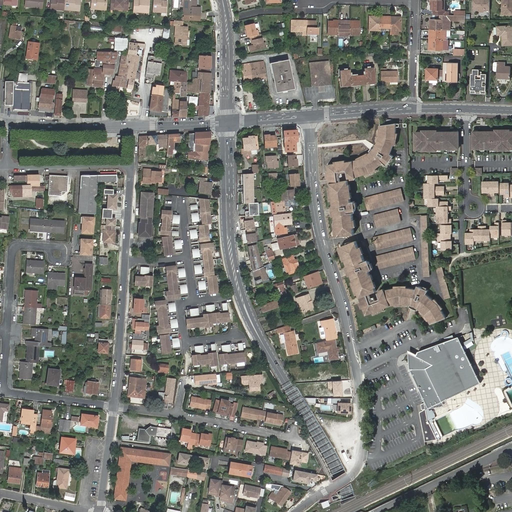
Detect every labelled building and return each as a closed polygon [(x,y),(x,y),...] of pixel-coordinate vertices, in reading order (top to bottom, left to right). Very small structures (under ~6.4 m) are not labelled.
[(52,0),(52,9),(66,10),(66,9),(66,0),(52,0)] [(66,0),(66,9),(82,10),(82,0),(66,0)] [(92,0),(92,9),(108,10),(108,0),(92,0)] [(112,0),(112,7),(116,7),(116,10),(129,10),(129,0),(121,0),(122,0),(118,0),(112,0)] [(140,0),(137,0),(135,0),(134,11),(150,13),(150,0),(142,0),(140,0)] [(162,0),(154,0),(154,11),(168,12),(169,1),(164,1),(164,2),(162,2),(163,0),(162,0)] [(187,0),(187,4),(185,4),(184,13),(188,13),(201,14),(202,6),(197,5),(196,5),(196,3),(197,3),(197,0),(187,0)] [(441,0),(430,0),(429,0),(430,5),(431,5),(431,10),(443,10),(444,0),(441,0)] [(473,0),(473,10),(478,10),(480,12),(483,12),(485,10),(490,11),(489,0),(473,0)] [(511,0),(504,0),(504,5),(502,5),(502,15),(511,14),(511,0)] [(429,24),(429,29),(441,30),(443,30),(446,30),(449,30),(449,21),(465,21),(465,16),(454,16),(440,15),(440,20),(431,19),(431,24),(429,24)] [(379,28),(379,17),(375,17),(369,17),(369,31),(379,31),(379,28)] [(390,17),(379,17),(379,28),(390,28),(390,17)] [(395,17),(390,17),(390,28),(390,31),(390,35),(394,35),(394,31),(400,31),(400,18),(395,18),(395,17)] [(180,20),(173,19),(173,25),(175,25),(174,44),(188,44),(188,38),(186,38),(186,25),(180,25),(180,20)] [(306,31),(306,21),(291,20),(291,31),(306,31)] [(337,31),(337,20),(333,20),(333,21),(328,21),(327,33),(337,34),(337,31)] [(349,20),(337,20),(337,31),(348,31),(349,20)] [(354,20),(349,20),(348,31),(348,34),(359,34),(359,21),(354,21),(354,20)] [(306,31),(306,35),(310,35),(310,33),(317,33),(317,28),(316,28),(315,21),(306,21),(306,31)] [(11,23),(9,32),(15,33),(14,37),(19,38),(20,29),(15,28),(16,24),(11,23)] [(246,37),(249,36),(257,34),(258,34),(257,30),(255,31),(253,23),(243,26),(244,31),(245,30),(246,33),(245,34),(246,37)] [(511,26),(498,27),(498,35),(504,35),(504,37),(503,37),(503,46),(511,44),(511,26)] [(498,35),(498,27),(496,28),(497,37),(501,37),(501,46),(503,46),(503,37),(504,37),(504,35),(498,35)] [(429,29),(429,39),(440,40),(443,40),(445,40),(445,36),(449,36),(449,30),(446,30),(443,30),(429,29)] [(257,34),(249,36),(250,41),(252,40),(253,44),(252,45),(251,45),(252,51),(262,49),(261,43),(262,42),(261,37),(258,38),(257,34)] [(126,51),(127,39),(105,37),(105,41),(111,42),(115,42),(114,47),(114,51),(126,51)] [(440,40),(429,39),(429,44),(430,44),(430,50),(442,50),(443,40),(440,40)] [(28,42),(25,58),(35,59),(36,49),(37,49),(38,44),(28,42)] [(136,42),(128,42),(128,53),(131,53),(135,54),(136,51),(136,45),(136,42)] [(127,53),(126,53),(124,52),(124,54),(121,54),(118,77),(127,78),(128,78),(131,53),(128,53),(127,53)] [(135,54),(131,53),(128,78),(128,79),(134,80),(134,79),(137,57),(135,54)] [(198,55),(197,68),(210,68),(210,67),(210,62),(210,55),(205,55),(198,55)] [(161,57),(160,57),(160,59),(157,59),(158,57),(148,56),(145,78),(153,79),(154,74),(159,75),(161,57)] [(101,61),(101,66),(113,66),(114,59),(98,57),(98,61),(101,61)] [(269,63),(275,92),(293,88),(287,59),(269,63)] [(245,81),(266,78),(264,61),(244,64),(245,81)] [(316,62),(309,63),(310,81),(316,81),(316,80),(322,80),(322,81),(328,80),(327,62),(320,62),(316,62)] [(443,72),(443,82),(458,82),(458,62),(448,62),(448,73),(443,72)] [(497,63),(496,79),(501,79),(501,81),(505,81),(505,79),(510,80),(510,67),(504,67),(504,63),(497,63)] [(101,66),(101,69),(101,73),(104,74),(112,74),(113,66),(101,66)] [(339,70),(340,86),(350,85),(374,83),(373,67),(363,68),(364,74),(360,74),(360,71),(359,71),(359,75),(349,76),(349,69),(339,70)] [(101,69),(91,68),(91,70),(91,77),(91,80),(103,81),(104,74),(101,73),(101,69)] [(426,68),(426,81),(437,81),(437,69),(426,68)] [(169,82),(170,82),(173,82),(179,82),(186,83),(186,80),(186,71),(169,70),(169,82)] [(482,94),(487,94),(488,74),(483,74),(483,72),(480,72),(479,70),(473,70),(473,74),(471,74),(471,83),(472,83),(472,86),(471,86),(470,94),(477,94),(477,92),(482,92),(482,94)] [(397,71),(380,71),(380,76),(380,82),(389,82),(389,80),(397,80),(397,71)] [(27,82),(27,73),(19,73),(18,81),(27,82)] [(54,83),(56,74),(52,73),(52,77),(47,76),(47,82),(54,83)] [(210,73),(196,73),(195,81),(200,81),(206,81),(206,92),(209,93),(210,93),(210,73)] [(110,92),(115,93),(116,87),(126,88),(128,79),(128,78),(127,78),(118,77),(116,76),(115,81),(113,81),(110,92)] [(91,80),(91,77),(87,77),(87,87),(103,88),(103,81),(91,80)] [(191,93),(198,94),(198,92),(200,81),(195,81),(192,80),(191,93)] [(15,85),(16,82),(4,81),(4,88),(4,90),(4,105),(12,106),(13,85),(15,85)] [(206,81),(200,81),(198,92),(200,92),(206,92),(206,81)] [(29,110),(29,82),(16,82),(15,85),(13,85),(12,106),(12,109),(29,110)] [(153,87),(152,95),(162,96),(163,89),(164,86),(159,85),(159,88),(155,88),(153,87)] [(39,107),(50,108),(52,108),(53,103),(50,102),(51,99),(52,99),(53,89),(49,88),(49,90),(41,89),(40,96),(38,107),(39,107)] [(152,95),(151,99),(149,110),(160,111),(160,112),(167,112),(169,89),(163,89),(162,96),(152,95)] [(73,90),(72,102),(87,103),(87,90),(73,90)] [(206,92),(200,92),(198,115),(209,115),(210,93),(209,93),(206,92)] [(188,105),(197,105),(197,97),(189,96),(188,105)] [(327,165),(329,173),(329,178),(331,187),(332,200),(333,207),(335,217),(336,223),(338,237),(343,236),(354,234),(353,227),(354,227),(353,220),(352,210),(356,210),(356,208),(355,202),(355,201),(351,202),(350,198),(348,185),(348,181),(340,182),(339,177),(339,174),(342,173),(347,172),(348,179),(351,178),(355,178),(364,174),(370,172),(375,169),(383,163),(385,161),(388,163),(390,160),(392,158),(393,156),(390,154),(393,145),(395,139),(395,133),(396,123),(380,125),(380,130),(380,136),(377,142),(376,144),(376,145),(370,152),(367,154),(363,158),(357,160),(353,160),(345,162),(335,163),(327,165)] [(434,130),(422,130),(422,132),(414,132),(415,148),(422,148),(422,150),(436,149),(436,148),(458,147),(458,131),(446,131),(446,128),(444,128),(443,129),(442,128),(439,128),(439,131),(435,131),(434,130)] [(287,146),(298,145),(296,130),(283,132),(285,148),(287,148),(287,146)] [(473,133),(474,149),(496,148),(496,150),(510,149),(510,148),(511,147),(511,131),(509,132),(509,130),(495,131),(495,132),(491,132),(491,130),(488,130),(487,131),(486,130),(484,130),(484,133),(473,133)] [(211,132),(195,133),(194,146),(196,146),(209,145),(211,132)] [(174,149),(174,142),(189,142),(188,154),(193,154),(194,146),(195,133),(189,133),(188,141),(184,140),(184,139),(184,138),(184,135),(180,135),(180,134),(168,135),(167,153),(166,156),(168,156),(168,157),(172,157),(172,154),(173,153),(175,153),(176,152),(176,150),(174,149)] [(139,137),(139,157),(145,157),(145,145),(156,144),(156,152),(167,153),(168,135),(139,137)] [(265,136),(266,147),(276,146),(275,135),(265,136)] [(241,149),(241,154),(243,154),(243,155),(244,156),(250,156),(251,154),(251,150),(255,149),(254,138),(242,139),(243,148),(241,149)] [(195,154),(208,154),(209,145),(196,146),(195,154)] [(187,158),(187,159),(203,161),(203,164),(207,164),(208,154),(195,154),(193,154),(188,154),(187,158)] [(275,155),(265,156),(265,162),(267,162),(267,168),(278,168),(278,161),(276,161),(275,155)] [(288,156),(288,168),(297,167),(297,159),(295,159),(295,155),(288,156)] [(144,170),(143,183),(152,184),(152,182),(161,182),(162,173),(152,172),(152,170),(144,170)] [(298,173),(289,174),(290,187),(298,186),(297,182),(299,182),(298,173)] [(50,188),(49,193),(59,193),(60,189),(65,189),(66,176),(50,175),(49,188),(50,188)] [(81,176),(78,213),(95,214),(98,181),(117,181),(117,176),(81,176)] [(206,178),(199,177),(199,181),(200,182),(199,193),(211,194),(212,182),(206,182),(206,178)] [(490,181),(482,181),(483,193),(487,193),(487,196),(491,196),(490,181)] [(491,196),(495,196),(495,192),(499,192),(499,181),(490,181),(491,196)] [(247,183),(248,198),(258,197),(257,183),(247,183)] [(509,183),(501,183),(501,194),(505,194),(506,198),(509,198),(509,183)] [(30,184),(10,185),(10,191),(13,191),(13,196),(31,194),(31,191),(31,186),(30,184)] [(113,189),(104,188),(103,193),(107,193),(107,208),(112,208),(116,209),(117,193),(113,193),(113,189)] [(364,198),(367,210),(404,201),(400,188),(364,198)] [(283,200),(292,199),(292,195),(291,195),(290,190),(281,191),(281,200),(283,200)] [(445,190),(424,190),(425,198),(429,198),(436,197),(435,194),(445,194),(445,190)] [(140,222),(151,223),(151,219),(152,195),(141,194),(140,222)] [(209,207),(208,199),(196,198),(197,202),(199,201),(201,214),(199,214),(198,213),(192,213),(193,222),(199,221),(199,219),(202,219),(202,224),(199,225),(199,231),(197,231),(196,229),(190,230),(191,238),(198,238),(197,235),(200,235),(201,241),(208,240),(207,232),(209,232),(208,224),(211,223),(210,215),(209,216),(208,208),(209,207)] [(284,211),(283,200),(281,200),(274,201),(275,211),(284,211)] [(257,202),(247,202),(247,215),(257,215),(257,202)] [(449,205),(437,205),(437,215),(449,214),(449,209),(452,209),(452,205),(449,205)] [(107,208),(102,207),(102,217),(106,217),(105,225),(116,226),(116,217),(111,216),(112,208),(107,208)] [(373,215),(376,228),(401,221),(397,209),(373,215)] [(173,223),(179,224),(180,215),(174,214),(173,216),(171,216),(171,210),(163,210),(161,234),(170,235),(170,228),(173,228),(173,227),(170,226),(171,221),(173,221),(173,223)] [(290,214),(273,215),(275,234),(283,233),(282,224),(291,224),(290,214)] [(449,214),(437,215),(437,223),(452,223),(452,219),(449,219),(449,214)] [(253,215),(246,216),(247,220),(244,221),(246,230),(248,230),(255,228),(253,215)] [(95,217),(82,216),(81,233),(94,234),(95,217)] [(0,229),(8,230),(9,218),(1,218),(1,219),(0,219),(0,229)] [(39,231),(47,232),(47,221),(30,220),(30,232),(37,232),(38,231),(38,229),(40,229),(39,231)] [(511,234),(511,222),(507,222),(507,220),(503,220),(503,234),(511,234)] [(47,221),(47,232),(47,233),(50,233),(51,232),(54,232),(54,231),(56,231),(56,232),(56,234),(64,234),(64,222),(47,221)] [(150,236),(151,223),(140,222),(139,235),(150,236)] [(495,226),(491,226),(491,229),(491,237),(500,237),(500,222),(495,222),(495,226)] [(438,234),(438,237),(451,237),(451,234),(451,230),(452,230),(452,225),(441,225),(442,234),(438,234)] [(479,229),(474,230),(475,241),(483,241),(482,226),(479,226),(479,229)] [(486,226),(482,226),(483,241),(491,240),(491,237),(491,229),(486,229),(486,226)] [(255,228),(248,230),(249,234),(247,234),(248,244),(257,241),(255,228)] [(374,237),(376,250),(413,240),(410,228),(374,237)] [(115,231),(105,230),(104,242),(110,242),(110,243),(115,243),(115,231)] [(471,233),(467,233),(467,244),(475,243),(475,241),(474,230),(471,230),(471,233)] [(296,234),(277,239),(280,249),(295,245),(294,241),(298,240),(296,234)] [(162,238),(164,254),(174,253),(173,247),(176,247),(176,249),(182,248),(181,240),(175,240),(175,242),(173,242),(172,237),(162,238)] [(451,237),(438,237),(438,242),(442,241),(442,250),(453,249),(453,244),(451,244),(451,241),(451,237)] [(93,239),(80,238),(79,255),(92,256),(93,239)] [(361,302),(363,308),(366,315),(373,312),(383,308),(390,306),(395,305),(400,304),(407,305),(409,306),(411,306),(418,309),(422,312),(424,314),(425,315),(428,320),(430,324),(446,318),(441,310),(438,304),(435,302),(426,294),(428,291),(426,290),(423,288),(420,287),(418,290),(416,290),(406,288),(399,287),(394,288),(385,290),(384,290),(380,292),(377,293),(380,299),(375,301),(374,301),(371,302),(370,299),(369,294),(376,291),(375,288),(370,275),(368,271),(372,270),(372,268),(370,264),(369,262),(366,263),(362,254),(359,247),(358,248),(356,241),(340,247),(340,248),(345,261),(348,267),(351,275),(353,281),(358,294),(361,302)] [(212,268),(213,267),(211,251),(213,251),(212,242),(201,244),(202,250),(199,250),(199,248),(192,249),(194,258),(200,257),(200,255),(202,254),(204,266),(201,267),(201,264),(195,265),(196,274),(202,273),(202,271),(204,270),(205,276),(207,276),(208,282),(205,283),(205,280),(199,281),(200,290),(206,289),(206,287),(208,286),(209,292),(219,291),(217,275),(214,275),(212,275),(212,268)] [(277,242),(271,244),(273,251),(279,249),(277,242)] [(255,244),(248,246),(250,256),(249,256),(250,260),(259,257),(255,244)] [(268,246),(264,247),(265,251),(268,260),(269,262),(274,261),(271,250),(270,250),(270,248),(268,249),(268,246)] [(376,256),(379,269),(416,259),(413,247),(376,256)] [(296,269),(297,269),(296,266),(298,266),(296,261),(295,261),(293,255),(287,258),(289,263),(284,265),(286,270),(288,269),(289,271),(288,271),(289,274),(297,272),(296,269)] [(259,257),(250,260),(250,263),(251,263),(252,271),(262,266),(261,260),(260,260),(259,257)] [(33,265),(33,263),(26,262),(26,273),(42,274),(43,262),(36,262),(36,263),(36,265),(33,265)] [(91,291),(92,265),(85,265),(85,279),(81,278),(81,281),(74,280),(74,295),(83,296),(84,290),(91,291)] [(188,293),(187,284),(181,285),(181,287),(178,287),(177,275),(179,275),(179,277),(186,276),(185,268),(178,269),(179,271),(176,271),(175,265),(167,266),(168,274),(167,274),(169,291),(167,291),(168,299),(180,298),(179,292),(181,291),(181,293),(188,293)] [(262,266),(252,271),(256,280),(255,280),(257,285),(269,281),(265,268),(263,269),(262,266)] [(144,284),(152,285),(153,276),(147,276),(147,274),(149,274),(149,267),(141,267),(140,273),(142,274),(142,276),(137,276),(136,285),(144,286),(144,284)] [(450,297),(443,267),(437,268),(437,269),(444,299),(450,297)] [(323,283),(319,271),(305,276),(309,288),(323,283)] [(55,277),(55,275),(48,275),(47,289),(56,290),(56,286),(64,286),(65,275),(57,274),(57,275),(57,277),(55,277)] [(276,293),(278,297),(287,294),(285,290),(285,291),(283,286),(284,286),(282,282),(273,285),(275,288),(274,289),(275,293),(276,293)] [(103,304),(111,305),(112,290),(103,290),(103,304)] [(24,298),(26,298),(28,299),(27,301),(25,301),(25,308),(36,309),(37,291),(25,291),(24,298)] [(308,294),(296,298),(300,311),(312,307),(308,294)] [(136,299),(135,312),(147,313),(147,308),(145,308),(145,300),(136,299)] [(276,299),(260,305),(262,311),(278,306),(276,299)] [(157,326),(158,334),(170,332),(169,326),(172,326),(173,328),(178,327),(177,319),(172,319),(172,322),(168,322),(166,310),(170,310),(170,311),(176,311),(175,302),(169,303),(169,306),(165,306),(165,300),(157,301),(158,309),(156,310),(159,326),(157,326)] [(110,318),(111,305),(103,304),(102,304),(101,317),(110,318)] [(221,321),(221,322),(229,321),(228,312),(222,312),(221,310),(219,310),(220,313),(214,313),(213,311),(215,311),(215,304),(206,305),(207,312),(210,311),(210,314),(203,315),(203,316),(198,317),(197,314),(200,314),(199,308),(190,309),(191,315),(193,315),(194,318),(187,318),(188,328),(213,325),(213,323),(213,322),(221,321)] [(35,326),(36,309),(25,308),(24,315),(27,315),(26,317),(24,317),(23,317),(23,325),(35,326)] [(137,329),(148,329),(148,319),(142,319),(137,319),(137,322),(135,322),(133,322),(133,329),(137,329)] [(323,328),(326,341),(334,340),(337,339),(336,336),(334,335),(334,333),(335,332),(332,319),(320,321),(322,328),(323,328)] [(34,337),(36,337),(38,337),(38,339),(36,339),(35,343),(34,342),(33,346),(38,346),(46,347),(47,330),(35,329),(34,337)] [(293,342),(292,333),(291,333),(284,334),(283,334),(286,356),(296,355),(295,342),(293,342)] [(162,353),(172,351),(171,345),(174,345),(174,347),(180,346),(179,338),(173,339),(173,341),(170,341),(170,335),(160,336),(162,353)] [(133,348),(148,349),(148,343),(144,343),(144,341),(143,340),(144,337),(135,337),(135,340),(133,340),(133,345),(132,345),(132,348),(133,348)] [(426,410),(426,409),(428,408),(442,402),(445,401),(481,383),(459,337),(418,352),(417,354),(413,362),(409,368),(424,399),(425,402),(422,403),(423,409),(423,410),(421,411),(420,412),(420,414),(425,442),(436,440),(437,439),(428,421),(426,410)] [(100,338),(99,352),(108,353),(109,339),(100,338)] [(326,341),(315,344),(317,354),(326,352),(328,361),(338,360),(336,351),(335,352),(334,349),(336,349),(334,340),(326,341)] [(193,356),(193,364),(201,363),(201,364),(210,363),(210,365),(218,364),(216,344),(211,344),(212,350),(214,350),(215,353),(202,354),(202,351),(204,351),(203,345),(195,346),(196,352),(198,352),(198,355),(193,356)] [(219,355),(220,363),(229,362),(229,363),(245,361),(244,351),(237,352),(237,350),(235,350),(235,353),(229,353),(229,351),(231,351),(230,344),(222,345),(223,352),(225,351),(225,354),(219,355)] [(38,363),(38,346),(33,346),(27,346),(26,354),(28,354),(29,354),(29,356),(27,355),(27,363),(32,363),(38,363)] [(409,360),(409,368),(413,362),(417,354),(408,350),(409,360)] [(132,359),(131,369),(141,370),(141,359),(132,359)] [(32,380),(32,363),(27,363),(21,363),(21,369),(23,370),(23,371),(21,371),(20,371),(19,379),(32,380)] [(298,376),(299,381),(302,381),(300,367),(292,368),(293,376),(298,376)] [(47,384),(56,383),(57,371),(48,370),(46,384),(47,384)] [(194,375),(195,384),(208,383),(208,384),(216,384),(216,382),(215,375),(215,374),(194,375)] [(241,377),(241,385),(248,385),(258,384),(261,381),(261,375),(247,376),(241,377)] [(130,377),(128,396),(145,398),(147,378),(130,377)] [(173,405),(176,379),(167,377),(165,393),(164,402),(163,406),(174,407),(174,405),(173,405)] [(341,380),(327,381),(328,388),(332,388),(333,396),(342,396),(341,380)] [(88,382),(87,393),(98,394),(99,383),(88,382)] [(206,409),(210,409),(212,401),(191,397),(189,407),(196,408),(196,407),(198,407),(198,408),(206,410),(206,409)] [(226,415),(227,416),(230,417),(233,405),(216,401),(213,412),(223,415),(224,413),(226,414),(226,415)] [(450,411),(445,401),(442,402),(444,405),(433,411),(432,410),(429,411),(429,409),(426,410),(428,421),(432,419),(436,417),(434,413),(445,408),(447,412),(450,411)] [(337,403),(337,412),(349,413),(350,403),(337,403)] [(0,404),(0,421),(3,422),(4,411),(9,412),(9,405),(0,404)] [(257,419),(261,420),(262,411),(242,407),(240,417),(247,418),(247,417),(249,417),(249,418),(257,420),(257,419)] [(31,429),(36,430),(38,415),(33,414),(33,411),(29,410),(26,410),(26,409),(23,408),(21,420),(32,421),(31,429)] [(52,411),(43,410),(41,427),(36,426),(35,432),(50,434),(50,428),(51,428),(52,419),(51,419),(51,416),(52,411)] [(262,411),(261,420),(265,420),(265,422),(272,423),(272,422),(274,422),(274,424),(281,425),(282,415),(262,411)] [(98,416),(82,414),(80,424),(87,425),(96,426),(96,421),(97,421),(98,416)] [(70,421),(60,419),(58,430),(69,432),(70,421)] [(432,419),(428,421),(437,439),(440,438),(433,422),(434,421),(432,419)] [(147,431),(146,430),(140,429),(138,440),(149,441),(150,435),(157,436),(158,427),(151,426),(148,428),(149,430),(147,431)] [(188,444),(193,445),(196,434),(190,433),(191,431),(186,430),(186,431),(181,430),(179,440),(188,442),(188,444)] [(196,434),(193,445),(198,446),(199,444),(210,446),(213,434),(208,433),(208,434),(201,433),(200,435),(196,434)] [(71,449),(74,449),(75,439),(61,437),(59,452),(70,453),(71,449)] [(238,451),(241,451),(243,441),(234,439),(234,440),(230,440),(230,439),(225,438),(223,452),(227,453),(227,449),(238,451)] [(245,451),(265,456),(267,446),(263,446),(263,445),(256,444),(257,443),(247,441),(245,451)] [(268,456),(289,460),(290,453),(286,452),(287,450),(279,448),(279,449),(276,449),(277,448),(270,446),(268,456)] [(121,447),(114,499),(126,500),(131,460),(169,466),(171,454),(121,447)] [(289,460),(288,464),(297,465),(298,462),(305,463),(307,454),(302,453),(302,455),(301,454),(301,453),(291,451),(290,453),(289,460)] [(209,458),(179,453),(177,464),(207,469),(209,458)] [(245,465),(231,462),(229,473),(234,474),(234,475),(245,477),(245,474),(251,475),(252,467),(245,466),(245,465)] [(292,470),(267,466),(266,472),(290,477),(292,470)] [(10,468),(8,482),(19,484),(21,471),(16,470),(16,469),(10,468)] [(59,468),(56,486),(67,488),(69,469),(59,468)] [(171,468),(170,474),(187,477),(188,471),(171,468)] [(318,474),(295,470),(293,481),(309,484),(310,481),(316,482),(318,474)] [(188,471),(187,477),(205,480),(206,474),(188,471)] [(38,473),(36,487),(47,488),(49,475),(38,473)] [(223,480),(214,479),(214,481),(210,481),(208,494),(212,495),(212,494),(220,495),(222,485),(223,480)] [(220,495),(219,499),(227,501),(227,502),(231,503),(233,489),(230,489),(230,486),(222,485),(220,495)] [(259,488),(245,486),(243,495),(257,498),(259,488)] [(282,507),(291,493),(285,489),(282,488),(276,496),(272,493),(269,498),(282,507)]
